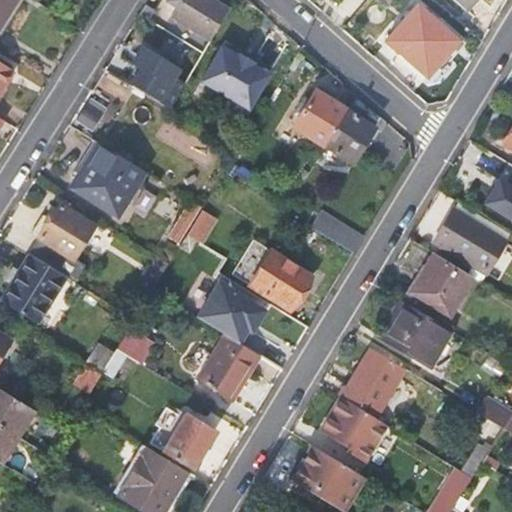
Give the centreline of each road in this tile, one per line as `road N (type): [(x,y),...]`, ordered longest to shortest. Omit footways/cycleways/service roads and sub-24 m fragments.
road 1 (residential): [(441,141),(216,511)]
road 2 (unclassified): [(125,0),(0,196)]
road 3 (unclassified): [(279,0),(441,141)]
road 4 (residential): [(511,26),(441,141)]
